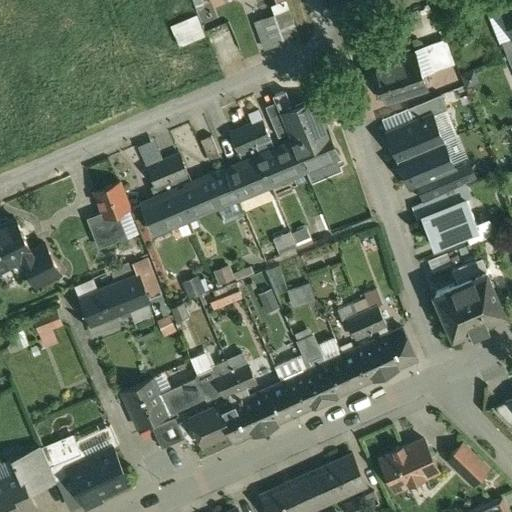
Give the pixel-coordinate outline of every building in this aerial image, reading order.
[(278,0),(282,9),(259,17),(269,45),(303,33),(291,0),(278,0)] [(511,0),(508,0),(501,3),(511,28),(511,0)] [(184,43),(210,33),(201,11),(175,22),(184,43)] [(228,36),(210,43),(218,62),(236,54),(228,36)] [(511,36),(502,40),(507,52),(511,50),(511,36)] [(435,47),(417,53),(423,71),(441,65),(435,47)] [(416,50),(373,64),(385,98),(427,84),(423,71),(417,53),(416,50)] [(286,88),(273,93),(276,101),(280,110),(293,105),(286,88)] [(293,105),(280,110),(289,130),(293,139),(292,139),(304,167),(304,168),(338,154),(326,124),(325,125),(314,96),(293,105)] [(280,110),(276,101),(266,106),(279,134),(289,130),(280,110)] [(259,108),(250,112),(254,121),(263,118),(259,108)] [(432,111),(388,130),(399,156),(443,138),(432,111)] [(254,121),(247,124),(255,144),(271,137),(263,118),(254,121)] [(247,124),(232,131),(240,150),(255,144),(247,124)] [(211,133),(201,138),(209,158),(220,154),(211,133)] [(271,137),(255,144),(259,153),(275,146),(271,137)] [(454,164),(443,138),(399,156),(410,183),(454,164)] [(275,146),(259,153),(271,181),(304,167),(292,139),(275,146)] [(255,144),(240,150),(244,159),(259,153),(255,144)] [(179,153),(164,159),(172,178),(187,172),(179,153)] [(244,159),(227,166),(238,195),(271,181),(259,153),(244,159)] [(164,159),(149,165),(156,184),(157,185),(172,178),(164,159)] [(191,181),(176,187),(188,216),(238,195),(227,166),(191,181)] [(187,172),(172,178),(176,187),(191,181),(187,172)] [(172,178),(157,185),(156,184),(155,185),(159,194),(176,187),(172,178)] [(119,180),(95,190),(104,215),(105,216),(117,212),(129,207),(119,180)] [(159,194),(142,202),(154,230),(188,216),(176,187),(159,194)] [(420,210),(431,239),(477,221),(466,192),(420,210)] [(117,212),(105,216),(104,215),(89,220),(99,246),(126,235),(117,212)] [(17,218),(0,226),(0,269),(18,261),(17,258),(33,250),(17,218)] [(282,251),(316,236),(310,223),(276,237),(282,251)] [(115,282),(80,297),(91,324),(150,300),(149,298),(161,293),(148,257),(133,262),(132,263),(137,274),(115,282)] [(482,257),(454,267),(459,279),(436,289),(436,288),(433,289),(452,333),(506,309),(505,308),(504,308),(482,257)] [(132,261),(111,270),(115,282),(137,274),(132,263),(133,262),(132,261)] [(234,263),(218,268),(223,282),(257,270),(255,264),(236,270),(234,263)] [(194,295),(213,288),(206,271),(187,279),(194,295)] [(314,280),(292,286),(297,304),(319,298),(314,280)] [(218,307),(247,294),(243,286),(215,298),(218,307)] [(263,291),(271,310),(283,305),(275,286),(263,291)] [(382,301),(376,287),(364,291),(370,306),(378,303),(382,301)] [(353,301),(338,308),(343,319),(347,317),(347,316),(358,312),(353,301)] [(370,306),(362,310),(371,329),(386,322),(378,303),(370,306)] [(358,312),(347,316),(347,317),(356,335),(371,329),(362,310),(358,312)] [(58,327),(69,323),(65,314),(41,323),(49,346),(63,341),(58,327)] [(324,337),(318,322),(310,326),(312,332),(313,332),(317,340),(324,337)] [(403,325),(372,339),(386,369),(397,364),(416,355),(403,325)] [(312,332),(297,338),(306,358),(321,351),(317,340),(313,332),(312,332)] [(306,358),(297,338),(282,345),(288,358),(291,365),(306,358)] [(372,339),(342,352),(355,383),(374,374),(374,375),(386,369),(372,339)] [(280,367),(269,342),(262,345),(272,370),(280,367)] [(282,345),(274,349),(280,361),(288,358),(282,345)] [(342,352),(312,366),(325,397),(337,391),(355,383),(342,352)] [(227,357),(211,364),(212,366),(197,373),(198,376),(206,395),(207,398),(223,390),(225,394),(241,387),(231,367),(227,357)] [(247,361),(231,367),(241,387),(256,380),(247,361)] [(312,366),(282,380),(295,410),(314,401),(314,402),(325,397),(312,366)] [(153,377),(122,391),(138,426),(206,395),(198,376),(183,382),(182,382),(160,392),(153,377)] [(282,380),(252,393),(265,424),(277,419),(277,418),(295,410),(282,380)] [(219,402),(190,415),(203,443),(230,431),(234,439),(253,430),(254,430),(266,424),(265,424),(252,393),(251,393),(221,407),(219,402)] [(511,394),(496,402),(499,408),(511,421),(511,420),(511,394)] [(175,415),(152,425),(162,446),(185,436),(175,415)] [(74,435),(43,448),(56,478),(70,472),(67,466),(83,459),(80,453),(81,453),(74,435)] [(424,435),(404,445),(402,441),(393,446),(394,449),(381,455),(395,485),(408,479),(408,480),(425,472),(438,466),(424,435)] [(488,465),(462,440),(447,456),(473,481),(488,465)] [(41,445),(12,458),(19,472),(20,471),(28,490),(56,478),(43,448),(41,445)] [(83,459),(67,466),(70,472),(84,502),(129,481),(112,445),(83,459)] [(353,452),(322,465),(335,495),(365,481),(353,452)] [(322,465),(292,479),(305,508),(335,495),(322,465)] [(19,472),(0,480),(0,511),(20,511),(35,505),(28,490),(20,471),(19,472)] [(292,479),(260,493),(268,511),(296,511),(305,508),(292,479)] [(374,488),(345,502),(349,511),(357,511),(380,502),(374,488)] [(499,493),(466,508),(468,511),(497,511),(506,508),(499,493)]
